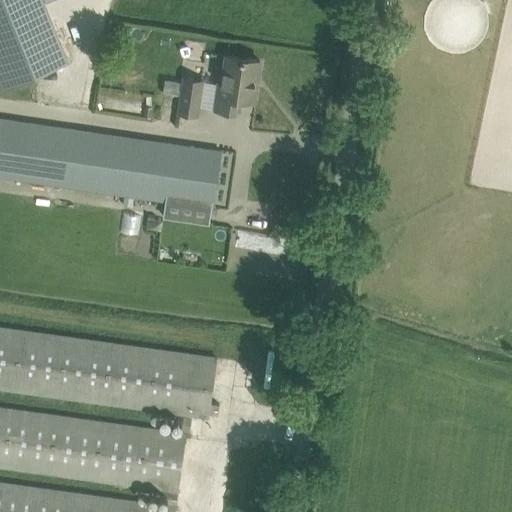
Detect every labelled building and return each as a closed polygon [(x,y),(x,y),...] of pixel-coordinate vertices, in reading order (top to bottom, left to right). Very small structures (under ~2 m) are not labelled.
[(0,0),(0,68),(6,83),(65,59),(41,0),(0,0)] [(214,108),(219,109),(239,112),(241,99),(254,101),(260,60),(226,55),(220,95),(216,95),(214,108)] [(202,81),(184,78),(180,112),(197,114),(202,81)] [(0,176),(178,202),(212,207),(220,150),(186,145),(0,118),(0,176)] [(0,386),(189,413),(208,416),(217,358),(197,355),(0,327),(0,386)] [(186,433),(166,430),(0,406),(0,465),(178,490),(186,433)] [(0,511),(174,511),(176,506),(0,481),(0,511)]
